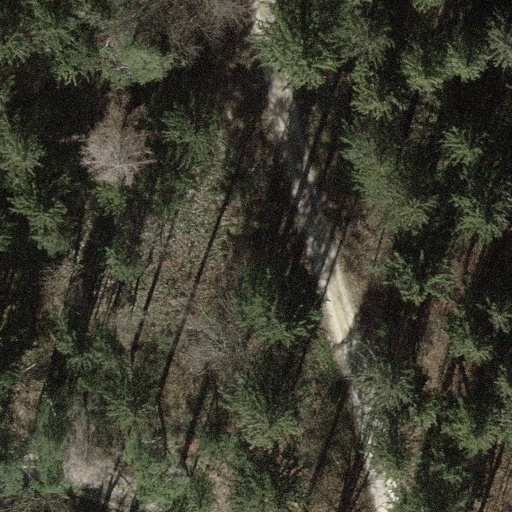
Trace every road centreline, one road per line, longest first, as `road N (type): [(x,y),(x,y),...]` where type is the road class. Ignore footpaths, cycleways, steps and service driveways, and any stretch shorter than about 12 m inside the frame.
road 1 (track): [(255,0),(337,402),(377,511)]
road 2 (track): [(172,511),(0,457)]
